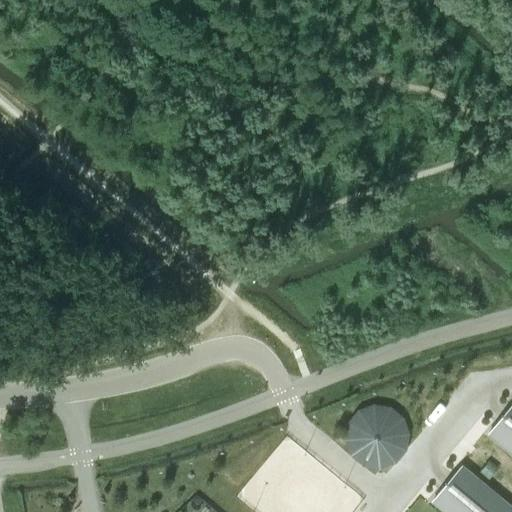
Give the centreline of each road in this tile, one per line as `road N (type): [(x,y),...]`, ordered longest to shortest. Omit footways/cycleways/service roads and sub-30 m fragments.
road 1 (unknown): [(0,99),(275,330),(312,383)]
road 2 (unclassified): [(0,399),(116,382),(237,348),(263,359),(284,397)]
